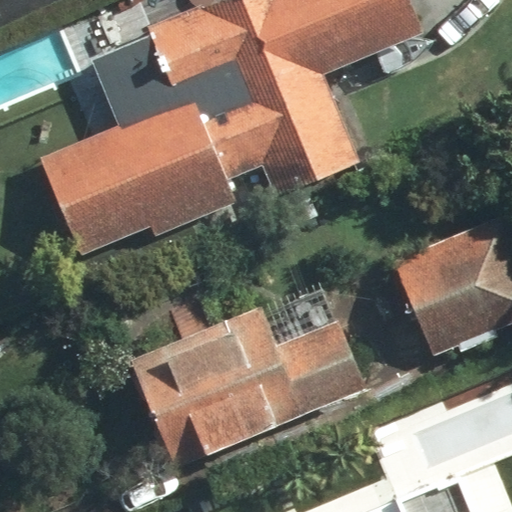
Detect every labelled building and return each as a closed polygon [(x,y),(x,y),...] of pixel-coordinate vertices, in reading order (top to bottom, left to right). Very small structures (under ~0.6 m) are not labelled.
[(220,177),(261,160),(275,194),(355,160),(287,0),(226,0),(208,8),(207,4),(150,27),(178,95),(225,75),(234,95),(193,112),(220,177)] [(187,102),(40,159),(77,254),(152,225),(155,232),(227,204),(187,102)] [(511,241),(502,218),(394,261),(432,355),(511,323),(511,241)] [(260,310),(135,360),(177,464),(365,388),(338,320),(275,346),(260,310)] [(511,511),(511,504),(495,464),(457,480),(470,511),(511,511)]
